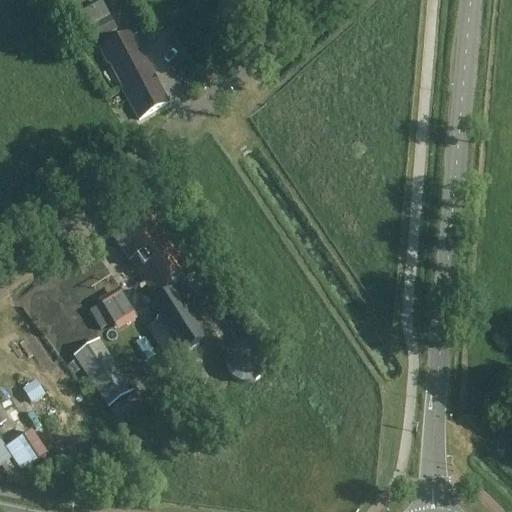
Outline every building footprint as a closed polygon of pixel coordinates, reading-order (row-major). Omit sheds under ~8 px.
[(104,0),(110,9),(123,0),(104,0)] [(109,17),(88,30),(96,44),(117,32),(109,17)] [(154,77),(138,49),(129,34),(98,51),(107,66),(108,65),(123,91),(121,92),(139,121),(169,104),(158,85),(155,87),(150,79),(154,77)] [(146,208),(109,233),(156,302),(151,306),(161,322),(148,330),(170,366),(205,345),(175,299),(173,291),(194,277),(146,208)] [(121,295),(90,314),(100,332),(112,325),(109,320),(129,308),(121,295)] [(132,393),(125,383),(98,342),(74,358),(108,409),(132,393)] [(225,362),(224,364),(225,367),(225,369),(226,372),(227,374),(228,376),(230,378),(232,380),(234,382),(236,383),(238,384),(241,385),(243,385),(246,386),(248,386),(251,385),(253,384),(256,383),(258,382),(260,380),(262,378),(263,376),(265,374),(266,372),(267,369),(267,367),(267,364),(267,362),(267,359),(266,357),(265,354),(263,352),(262,350),(260,348),(258,347),(256,345),(253,344),(251,343),(248,343),(246,343),(243,343),(241,343),(238,344),(236,345),(234,347),(232,348),(230,350),(228,352),(227,354),(226,357),(225,359),(225,362)] [(0,465),(10,458),(0,444),(0,465)]
